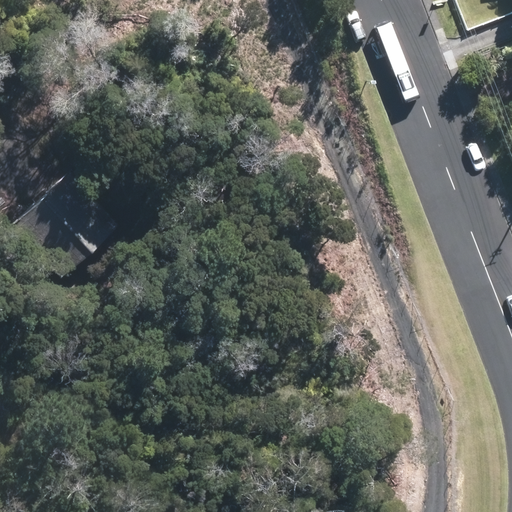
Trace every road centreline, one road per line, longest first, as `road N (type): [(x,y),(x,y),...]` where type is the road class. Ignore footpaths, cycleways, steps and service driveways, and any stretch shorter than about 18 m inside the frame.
road 1 (track): [(430,511),(427,396),(269,0)]
road 2 (unclassified): [(511,339),(382,0)]
